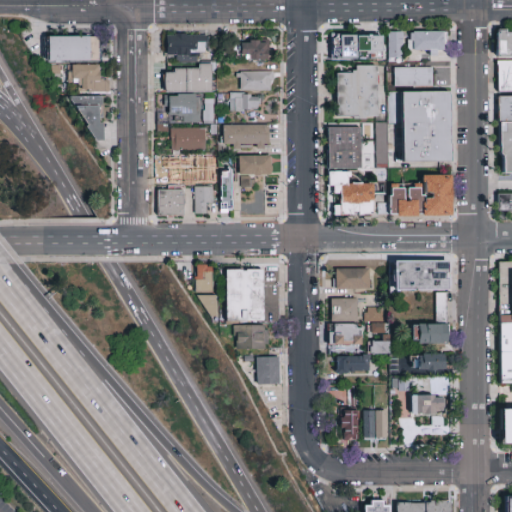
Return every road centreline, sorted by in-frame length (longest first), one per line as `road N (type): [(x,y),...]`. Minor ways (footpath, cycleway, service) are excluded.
road 1 (residential): [(316,464),(305,439),(300,0)]
road 2 (secondary): [(472,6),(131,5)]
road 3 (motorway): [(229,511),(12,291)]
road 4 (motorway): [(185,511),(12,291)]
road 5 (residential): [(130,238),(131,0)]
road 6 (tertiary): [(475,240),(472,6)]
road 7 (tertiary): [(476,471),(475,240)]
road 8 (motorway): [(257,511),(146,322)]
road 9 (motorway): [(0,342),(132,511)]
road 10 (motorway): [(146,322),(55,171)]
road 11 (residential): [(476,471),(349,474),(316,464)]
road 12 (secondary): [(131,5),(0,3)]
